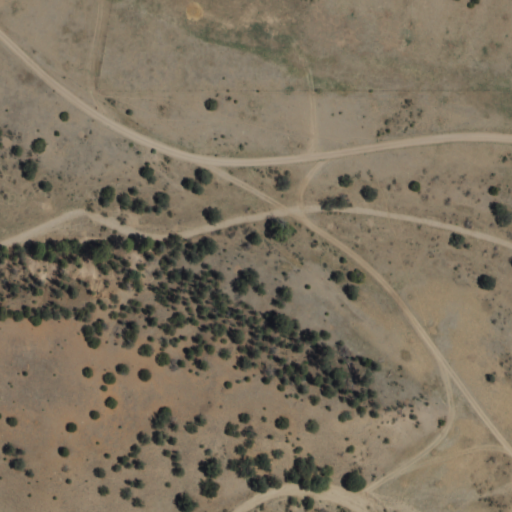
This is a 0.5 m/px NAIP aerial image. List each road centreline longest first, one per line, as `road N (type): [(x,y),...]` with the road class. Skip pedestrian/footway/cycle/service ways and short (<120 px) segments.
road 1 (tertiary): [(511,138),(212,164),(108,125),(0,39)]
road 2 (track): [(198,161),(374,277),(511,453)]
road 3 (track): [(235,511),(271,494),(361,491),(458,449),(506,447)]
